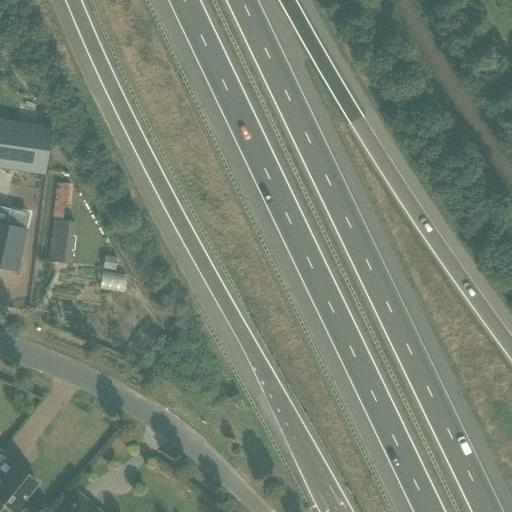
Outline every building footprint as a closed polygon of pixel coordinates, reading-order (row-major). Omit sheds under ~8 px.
[(51,134),(45,125),(0,118),(0,168),(29,173),(25,194),(41,197),(51,134)] [(57,183),(53,218),(62,219),(64,203),(69,204),(72,184),(57,183)] [(62,221),(52,220),(47,261),(72,264),(77,223),(62,221)] [(23,229),(0,226),(0,269),(18,271),(23,229)] [(25,498),(37,483),(15,466),(3,480),(0,477),(0,508),(3,505),(11,511),(18,511),(28,500),(25,498)] [(97,511),(77,495),(62,511),(97,511)]
